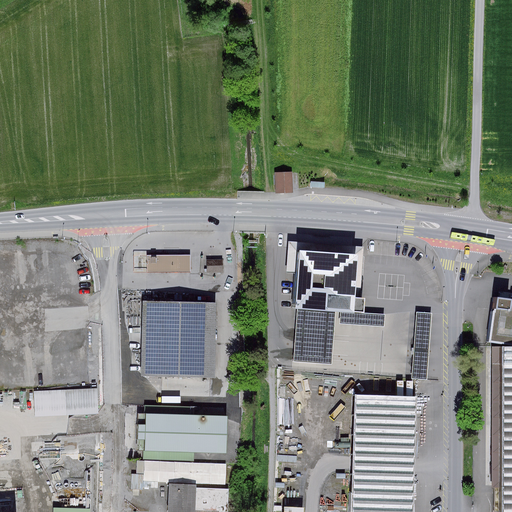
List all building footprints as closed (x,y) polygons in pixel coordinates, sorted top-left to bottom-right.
[(293,172),(275,172),(275,193),(293,193),(293,172)] [(361,298),(364,247),(290,242),(287,273),(298,274),(296,309),(298,309),(294,361),(332,364),(335,312),(341,312),(340,324),(385,327),(386,314),(365,313),(366,298),(361,298)] [(191,255),(147,255),(147,273),(191,272),(191,255)] [(223,259),(207,260),(207,273),(223,273),(223,259)] [(490,307),(490,308),(489,308),(484,340),(509,343),(509,345),(496,345),(496,511),(511,511),(511,297),(509,297),(508,301),(504,300),(504,297),(490,295),(488,306),(490,307)] [(215,379),(217,303),(143,301),(142,377),(215,379)] [(432,313),(417,312),(412,379),(427,380),(432,313)] [(97,389),(34,391),(35,417),(98,414),(97,389)] [(414,511),(418,396),(354,394),(350,511),(414,511)] [(191,415),(191,406),(145,405),(145,414),(138,414),(137,451),(144,451),(143,459),(194,461),(194,453),(226,454),(227,416),(191,415)] [(298,469),(300,441),(283,440),(282,447),(278,447),(277,462),(282,462),(282,468),(298,469)] [(91,511),(93,461),(55,459),(53,511),(91,511)] [(226,465),(137,461),(137,475),(132,474),(131,490),(144,490),(144,482),(226,485),(226,465)] [(228,511),(229,489),(197,488),(197,485),(169,484),(167,511),(228,511)]
